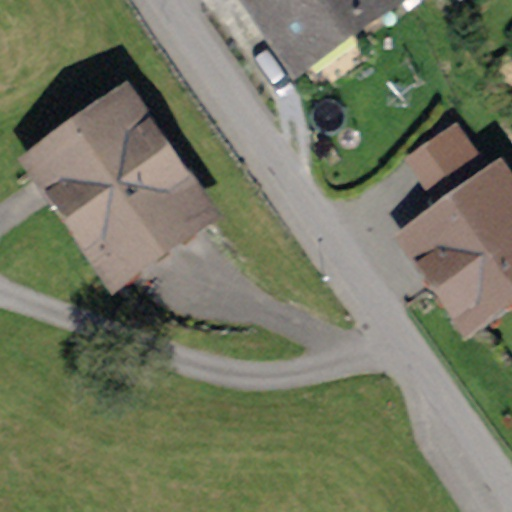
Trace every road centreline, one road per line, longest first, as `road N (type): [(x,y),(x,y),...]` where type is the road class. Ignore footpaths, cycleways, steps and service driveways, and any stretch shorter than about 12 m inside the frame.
road 1 (residential): [(155,0),(400,350)]
road 2 (residential): [(400,350),(338,369),(221,375),(0,297)]
road 3 (residential): [(400,350),(511,509)]
